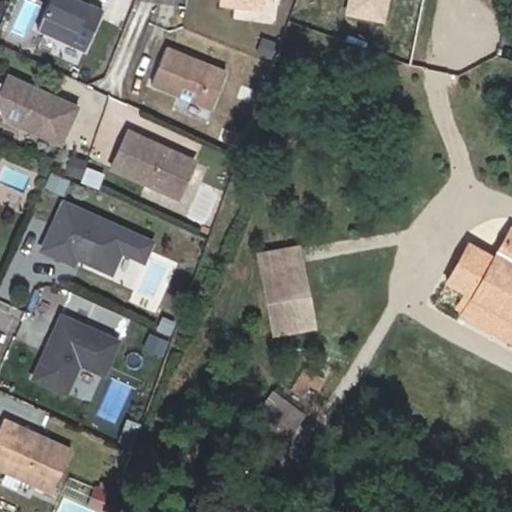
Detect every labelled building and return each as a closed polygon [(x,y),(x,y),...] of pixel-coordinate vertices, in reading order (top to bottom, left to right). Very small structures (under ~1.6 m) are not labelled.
[(81,0),(49,0),(37,26),(84,49),(103,10),(81,0)] [(223,0),(223,4),(262,9),(263,0),(223,0)] [(389,0),(347,0),(345,14),(386,21),(389,0)] [(166,46),(152,82),(211,107),(226,71),(166,46)] [(76,104),(12,75),(2,97),(10,117),(64,142),(78,110),(76,104)] [(130,130),(113,166),(180,196),(194,164),(168,152),(170,148),(130,130)] [(168,152),(194,164),(196,160),(170,148),(168,152)] [(83,177),(89,161),(74,156),(69,173),(83,177)] [(105,173),(90,168),(86,180),(101,184),(105,173)] [(151,239),(63,200),(42,247),(73,260),(75,254),(77,251),(83,253),(85,258),(111,270),(121,248),(143,258),(151,239)] [(511,231),(498,259),(471,244),(450,283),(468,293),(459,309),(466,313),(464,317),(511,341),(511,231)] [(300,253),(261,261),(277,340),(316,331),(300,253)] [(61,314),(33,376),(65,390),(79,360),(103,371),(118,339),(61,314)] [(310,384),(317,373),(307,367),(294,389),(293,390),(303,396),(310,384)] [(328,380),(317,373),(310,384),(321,391),(328,380)] [(279,454),(307,415),(286,400),(276,392),(247,431),(273,450),(279,454)] [(3,418),(0,424),(0,467),(51,490),(70,448),(3,418)] [(96,486),(89,504),(105,510),(111,492),(96,486)]
